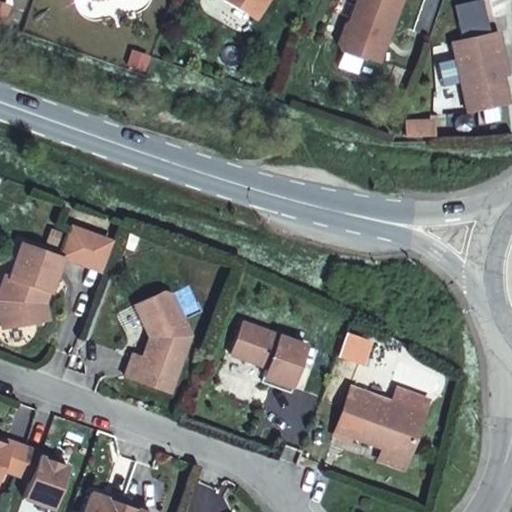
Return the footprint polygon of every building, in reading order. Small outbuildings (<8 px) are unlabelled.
[(254,0),(232,0),(249,9),(254,0)] [(259,15),(267,0),(254,0),(249,9),(259,15)] [(339,38),(343,45),(365,54),(367,52),(379,56),(386,39),(381,37),(384,29),(389,30),(399,0),(356,0),(350,16),(346,19),(339,38)] [(507,95),(495,43),(499,42),(495,24),(451,34),(467,104),(507,95)] [(62,257),(21,243),(9,276),(4,275),(0,286),(0,321),(1,327),(41,320),(37,302),(42,289),(50,292),(62,257)] [(147,334),(139,356),(132,353),(124,374),(169,391),(190,335),(168,289),(154,292),(129,309),(147,334)] [(228,356),(268,373),(265,380),(293,390),(309,351),(241,324),(228,356)] [(355,435),(409,454),(424,411),(351,386),(334,434),(353,441),(355,435)] [(8,444),(0,441),(0,469),(0,468),(29,479),(22,497),(52,508),(67,466),(38,455),(40,451),(9,440),(8,444)] [(90,491),(82,511),(116,511),(122,496),(108,491),(106,497),(90,491)] [(136,501),(122,496),(116,511),(148,511),(134,507),(136,501)]
